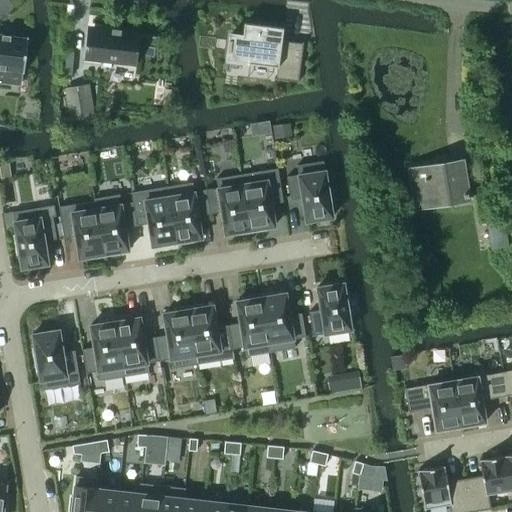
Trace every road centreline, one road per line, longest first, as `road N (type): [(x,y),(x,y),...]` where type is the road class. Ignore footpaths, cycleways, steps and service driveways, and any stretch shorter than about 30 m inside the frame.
road 1 (residential): [(3,305),(321,247)]
road 2 (residential): [(34,511),(3,305)]
